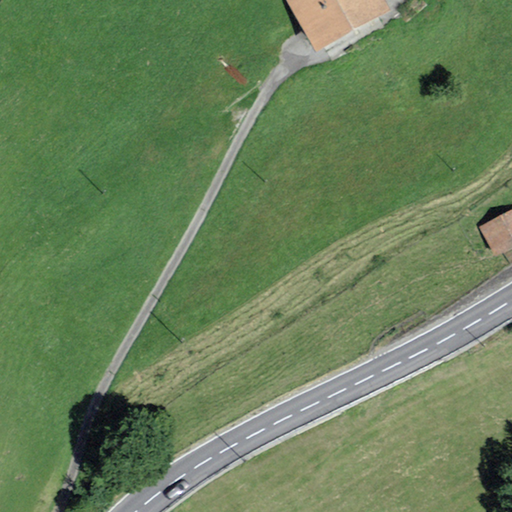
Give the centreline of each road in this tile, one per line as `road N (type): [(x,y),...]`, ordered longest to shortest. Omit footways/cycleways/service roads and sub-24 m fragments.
road 1 (track): [(307,44),(256,109),(108,380),(61,511)]
road 2 (secondary): [(511,301),(235,444),(138,511)]
